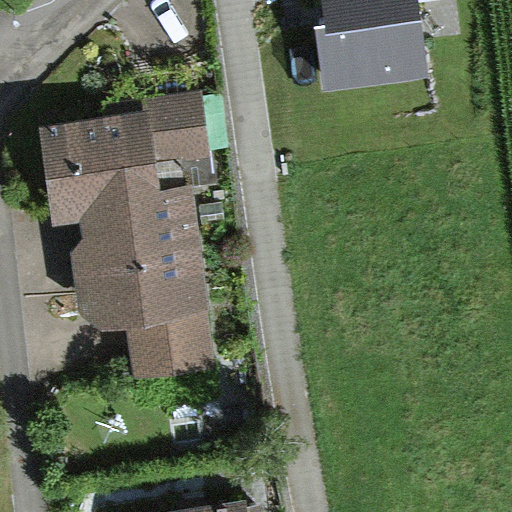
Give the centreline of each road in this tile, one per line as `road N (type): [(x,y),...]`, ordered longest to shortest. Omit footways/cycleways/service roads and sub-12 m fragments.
road 1 (residential): [(242,0),(275,308),(316,511)]
road 2 (residential): [(0,88),(86,0)]
